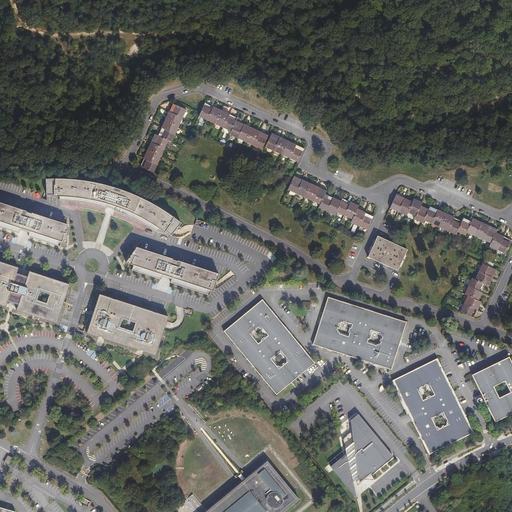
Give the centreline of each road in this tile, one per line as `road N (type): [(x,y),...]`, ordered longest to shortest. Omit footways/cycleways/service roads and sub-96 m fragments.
road 1 (track): [(11,0),(44,34),(192,31),(247,42),(316,68),(397,116),(511,86)]
road 2 (residential): [(347,285),(123,169)]
road 3 (residential): [(313,139),(197,85),(155,98),(123,169)]
road 4 (residential): [(31,460),(87,278)]
road 5 (residential): [(105,262),(134,237),(229,266),(245,280)]
road 6 (unclassified): [(245,280),(206,308),(101,275)]
road 7 (tertiary): [(511,440),(392,511)]
road 8 (residential): [(501,218),(398,180),(383,204)]
